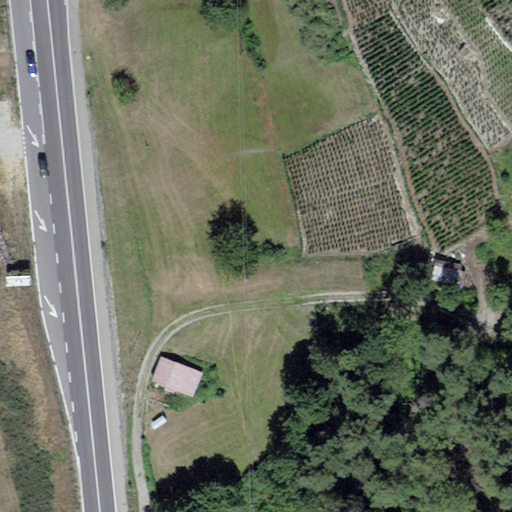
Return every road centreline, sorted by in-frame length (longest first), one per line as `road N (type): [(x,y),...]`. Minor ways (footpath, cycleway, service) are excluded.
road 1 (track): [(145,511),(136,440),(141,388),(154,348),(184,319),(385,295),(511,335)]
road 2 (secondary): [(70,237),(99,511)]
road 3 (secondary): [(19,0),(24,63),(70,237)]
road 4 (secondary): [(70,237),(49,22)]
